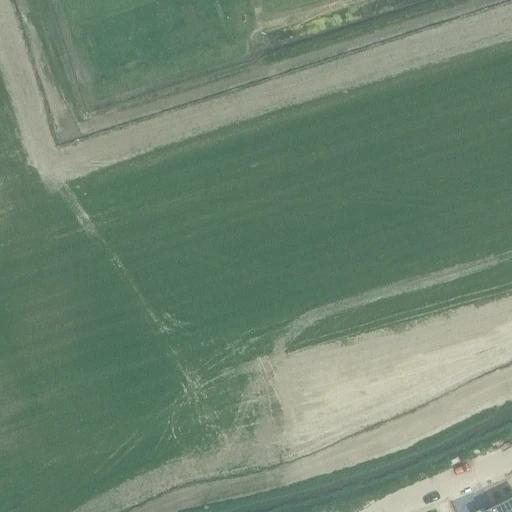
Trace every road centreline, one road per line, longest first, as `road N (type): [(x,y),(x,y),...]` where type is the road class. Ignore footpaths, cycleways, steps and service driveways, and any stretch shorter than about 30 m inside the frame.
road 1 (residential): [(73,273),(172,210),(511,103)]
road 2 (residential): [(234,431),(361,380),(511,354)]
road 3 (residential): [(73,273),(234,431)]
road 4 (residential): [(511,460),(391,511)]
